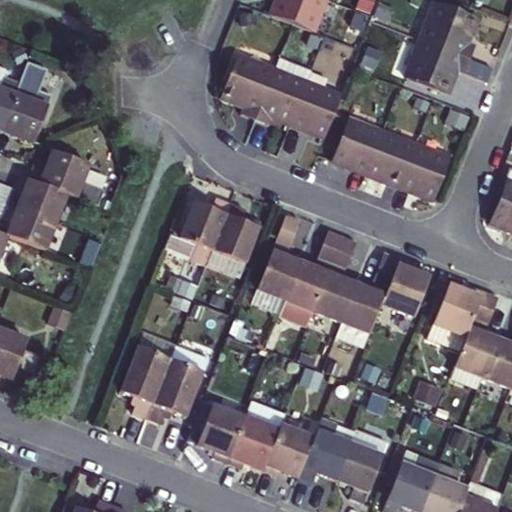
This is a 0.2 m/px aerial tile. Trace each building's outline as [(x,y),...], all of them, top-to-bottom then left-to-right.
[(303,38),(315,6),(298,0),(260,0),(267,3),(260,20),(303,38)] [(421,7),(406,45),(454,63),(460,49),(450,45),(459,23),(421,7)] [(454,63),(406,45),(392,80),(431,95),(440,74),(471,86),(476,72),(454,63)] [(274,54),(267,70),(249,116),(261,121),(264,113),(284,121),(300,83),(304,72),(305,71),(279,61),(281,58),(274,54)] [(249,116),(267,70),(230,55),(215,94),(235,101),(231,109),(249,116)] [(19,86),(14,99),(33,106),(37,95),(45,74),(27,67),(19,86)] [(300,83),(284,121),(317,133),(336,84),(304,72),(300,83)] [(3,80),(0,88),(0,93),(14,99),(19,86),(3,80)] [(0,134),(1,135),(14,99),(0,93),(0,134)] [(51,100),(37,95),(33,106),(47,111),(51,100)] [(47,111),(33,106),(14,99),(1,135),(33,147),(47,111)] [(324,157),(357,170),(372,132),(338,119),(324,157)] [(372,132),(357,170),(389,183),(404,144),(372,132)] [(97,158),(110,152),(102,136),(89,142),(97,158)] [(421,194),(436,156),(404,144),(389,183),(421,194)] [(44,171),(37,188),(65,198),(75,202),(81,186),(88,169),(50,154),(44,171)] [(26,184),(37,188),(44,171),(33,167),(26,184)] [(511,174),(491,226),(511,233),(511,174)] [(22,196),(16,210),(55,225),(65,198),(37,188),(26,184),(22,196)] [(81,186),(75,202),(97,211),(104,195),(81,186)] [(11,193),(0,188),(0,203),(6,206),(11,193)] [(202,269),(208,253),(226,206),(210,200),(206,212),(191,207),(178,242),(168,238),(163,253),(186,261),(186,262),(202,269)] [(194,201),(191,207),(206,212),(208,207),(194,201)] [(226,206),(208,253),(240,265),(253,230),(235,224),(240,211),(226,206)] [(10,226),(5,240),(43,255),(55,225),(16,210),(10,226)] [(269,244),(282,248),(291,225),(278,220),(269,244)] [(327,266),(336,242),(322,237),(312,261),(327,266)] [(327,266),(338,270),(347,247),(336,242),(327,266)] [(269,244),(265,254),(278,260),(282,248),(269,244)] [(202,269),(234,281),(240,265),(208,253),(202,269)] [(265,254),(250,290),(278,301),(292,265),(278,260),(265,254)] [(368,283),(381,288),(391,263),(378,258),(368,283)] [(312,261),(308,272),(322,277),(327,266),(312,261)] [(377,298),(374,305),(403,316),(418,279),(401,273),(403,267),(391,263),(381,288),(377,298)] [(292,265),(278,301),(308,313),(322,277),(308,272),(292,265)] [(333,281),(338,270),(327,266),(322,277),(333,281)] [(333,281),(322,277),(308,313),(333,323),(347,287),(333,281)] [(381,288),(368,283),(364,293),(377,298),(381,288)] [(347,287),(333,323),(327,339),(356,350),(374,305),(377,298),(364,293),(347,287)] [(457,294),(440,287),(419,340),(451,352),(460,330),(463,320),(473,295),(458,290),(457,294)] [(250,290),(244,306),(272,317),(278,301),(250,290)] [(473,295),(463,320),(477,326),(487,300),(473,295)] [(301,329),(308,313),(278,301),(272,317),(301,329)] [(70,317),(52,310),(46,327),(64,334),(70,317)] [(474,335),(477,326),(463,320),(460,330),(474,335)] [(0,381),(11,385),(14,376),(16,372),(23,355),(27,345),(9,338),(11,332),(0,327),(0,381)] [(466,394),(473,379),(488,341),(474,335),(460,330),(451,352),(438,383),(466,394)] [(511,349),(511,338),(507,337),(503,347),(511,349)] [(137,352),(168,364),(173,352),(141,340),(137,352)] [(500,390),(511,359),(511,349),(503,347),(488,341),(473,379),(500,390)] [(146,422),(168,364),(137,352),(119,397),(135,404),(130,416),(146,422)] [(173,352),(168,364),(199,376),(203,364),(173,352)] [(39,361),(23,355),(16,372),(14,376),(31,382),(39,361)] [(511,359),(500,390),(511,394),(511,359)] [(181,421),(199,376),(168,364),(146,422),(161,428),(166,415),(181,421)] [(359,381),(374,388),(379,373),(364,367),(359,381)] [(321,378),(303,371),(297,388),(315,394),(321,378)] [(412,402),(434,410),(440,393),(418,385),(412,402)] [(386,403),(370,397),(364,414),(380,420),(386,403)] [(185,446),(195,449),(210,410),(201,407),(185,446)] [(242,423),(275,436),(277,431),(281,422),(248,409),(242,423)] [(225,466),(242,423),(210,410),(195,449),(212,456),(211,461),(225,466)] [(259,475),(275,436),(242,423),(225,466),(240,472),(242,468),(259,475)] [(319,424),(314,437),(347,450),(352,437),(319,424)] [(275,436),(259,475),(272,480),(274,475),(296,484),(311,444),(277,431),(275,436)] [(466,440),(453,435),(448,449),(460,454),(466,440)] [(333,487),(347,450),(314,437),(311,444),(296,484),(310,490),(314,479),(333,487)] [(352,437),(347,450),(377,462),(382,449),(352,437)] [(359,508),(377,462),(347,450),(333,487),(350,494),(347,503),(359,508)] [(481,453),(468,487),(476,490),(489,456),(481,453)] [(403,454),(398,469),(411,474),(417,459),(403,454)] [(391,511),(421,511),(433,483),(411,474),(398,469),(383,508),(391,511)] [(465,495),(433,483),(421,511),(458,511),(462,502),(465,495)] [(468,487),(465,495),(462,502),(486,511),(495,511),(501,500),(476,490),(468,487)] [(91,511),(110,511),(113,506),(97,499),(91,511)] [(60,511),(71,511),(74,506),(65,502),(60,511)] [(486,511),(462,502),(458,511),(486,511)]
